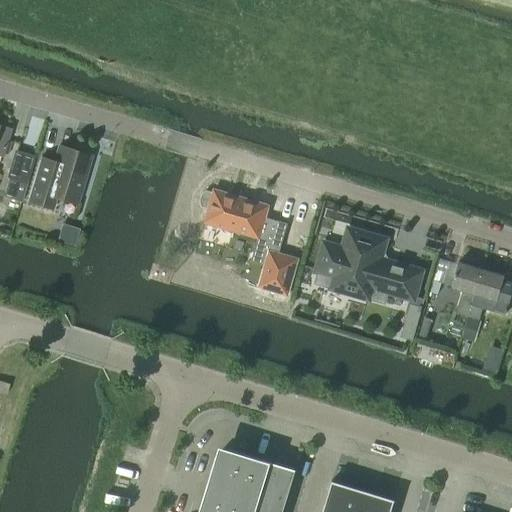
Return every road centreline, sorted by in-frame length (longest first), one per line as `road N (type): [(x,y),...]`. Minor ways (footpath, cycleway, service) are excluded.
road 1 (unclassified): [(181,376),(511,480)]
road 2 (residential): [(511,242),(198,148)]
road 3 (residential): [(198,148),(0,88)]
road 4 (unclassified): [(0,319),(181,376)]
road 5 (unclassified): [(181,376),(140,511)]
